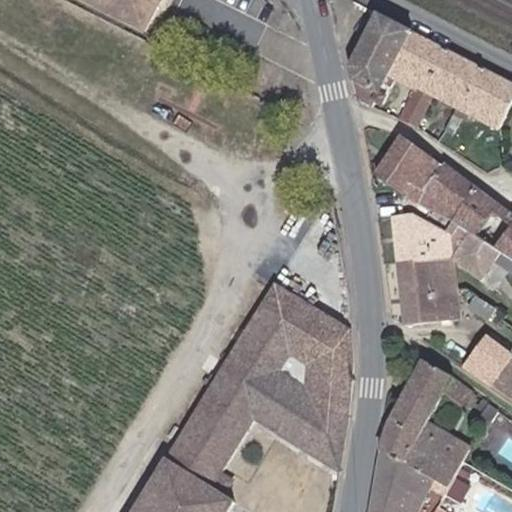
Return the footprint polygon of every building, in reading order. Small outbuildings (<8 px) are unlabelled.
[(85,0),(151,32),(167,0),(85,0)] [(220,0),(188,0),(182,15),(259,46),(270,20),(220,0)] [(511,116),(511,81),(356,5),(351,16),(355,18),(345,37),(357,96),(376,105),(378,101),(385,104),(394,87),(383,81),(391,64),(423,81),(419,89),(411,104),(399,98),(392,113),(420,127),(434,98),(439,88),(459,98),(454,107),(441,135),(454,142),(468,114),(473,104),(500,118),(495,127),(505,131),(511,116)] [(423,81),(391,64),(383,81),(394,87),(399,80),(419,89),(423,81)] [(459,98),(439,88),(434,98),(454,107),(459,98)] [(500,118),(473,104),(468,114),(495,127),(500,118)] [(511,214),(407,136),(378,177),(414,203),(422,203),(462,218),(502,247),(511,253),(511,214)] [(453,231),(415,215),(394,217),(400,264),(456,259),(480,277),(497,255),(472,237),(468,242),(453,231)] [(502,247),(462,218),(453,231),(468,242),(472,237),(497,255),(502,247)] [(457,284),(455,260),(400,264),(407,323),(461,317),(457,284)] [(321,316),(251,275),(123,486),(107,511),(208,511),(217,496),(192,482),(232,416),(319,470),(327,408),(321,316)] [(511,353),(487,336),(467,365),(511,396),(511,353)] [(394,419),(386,452),(457,490),(472,464),(479,452),(432,426),(448,397),(468,408),(477,393),(426,361),(394,419)] [(508,413),(489,400),(485,407),(492,412),(491,416),(502,423),(508,413)] [(457,490),(386,452),(385,451),(381,479),(375,511),(430,511),(437,498),(450,504),(457,490)]
